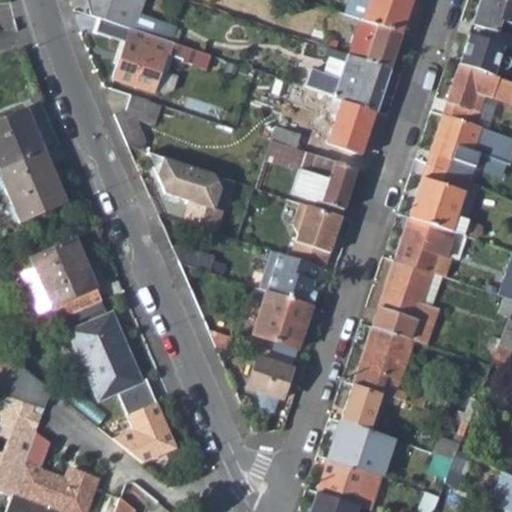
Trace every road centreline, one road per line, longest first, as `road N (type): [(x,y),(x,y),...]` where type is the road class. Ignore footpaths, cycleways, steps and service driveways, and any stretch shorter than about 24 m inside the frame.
road 1 (residential): [(442,0),(275,495)]
road 2 (residential): [(236,463),(37,0)]
road 3 (residential): [(236,463),(176,495),(58,413)]
